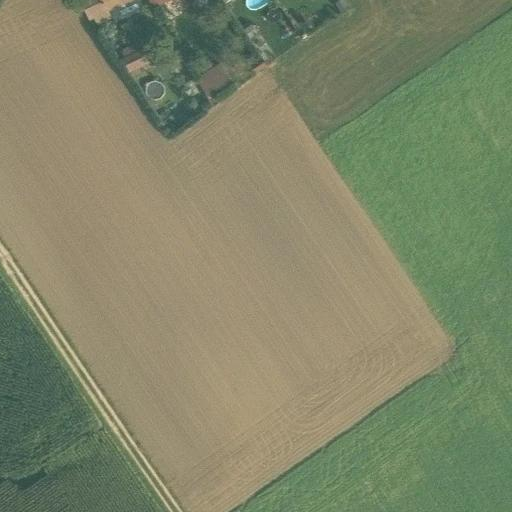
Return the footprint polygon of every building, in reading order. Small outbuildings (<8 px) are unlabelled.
[(79,0),(88,20),(107,11),(104,4),(101,0),(79,0)] [(112,0),(104,4),(107,11),(128,2),(126,0),(112,0)] [(147,0),(152,10),(172,0),(147,0)] [(142,49),(122,58),(128,73),(149,64),(142,49)] [(220,64),(201,75),(212,94),(231,82),(220,64)]
